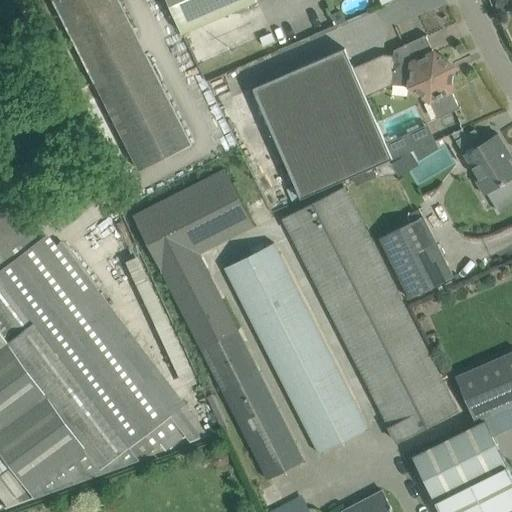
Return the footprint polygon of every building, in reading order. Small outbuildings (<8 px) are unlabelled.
[(192,145),(119,0),(54,0),(141,171),(192,145)] [(258,0),(257,0),(168,0),(183,33),(258,0)] [(342,10),(330,15),(335,25),(346,20),(342,10)] [(354,68),(366,95),(391,85),(393,85),(411,86),(432,101),(439,117),(437,117),(438,118),(461,107),(461,106),(460,107),(452,90),(455,66),(435,52),(427,36),(428,35),(428,34),(404,45),(406,50),(400,53),(399,56),(384,55),(354,68)] [(366,95),(354,68),(346,48),(254,88),(302,198),(394,159),(366,95)] [(42,204),(62,229),(121,182),(117,176),(122,173),(78,85),(66,91),(98,159),(42,204)] [(464,128),(453,132),(459,150),(470,146),(464,128)] [(511,157),(511,154),(499,133),(465,154),(480,178),(477,181),(485,195),(511,178),(511,162),(510,159),(511,157)] [(418,162),(411,151),(392,163),(398,174),(418,162)] [(201,348),(268,479),(305,460),(238,329),(201,253),(255,226),(226,167),(134,214),(201,348)] [(284,217),(398,442),(459,411),(345,186),(284,217)] [(0,450),(35,498),(142,460),(162,445),(167,452),(187,436),(192,441),(209,434),(187,407),(61,242),(58,244),(49,233),(40,240),(26,221),(0,188),(0,450)] [(454,277),(424,216),(380,238),(410,298),(454,277)] [(226,267),(320,453),(369,428),(275,242),(226,267)] [(511,352),(457,377),(476,421),(511,404),(511,352)] [(414,456),(441,511),(511,511),(511,474),(485,420),(414,456)] [(394,511),(383,491),(344,511),(394,511)]
